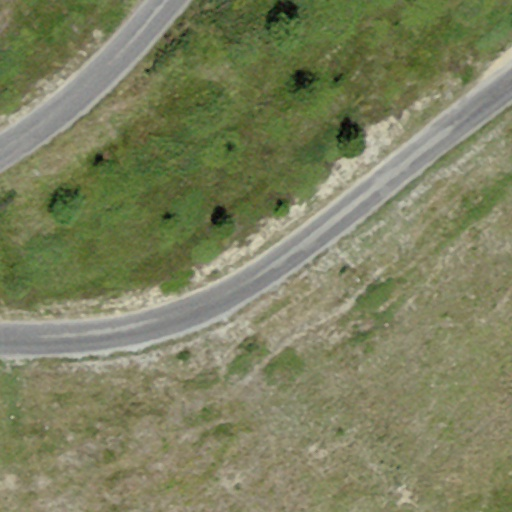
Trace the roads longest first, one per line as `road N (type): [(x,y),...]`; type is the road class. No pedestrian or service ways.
road 1 (unclassified): [(0,338),(141,328),(212,299),(511,90)]
road 2 (unclassified): [(168,0),(46,126),(0,152)]
